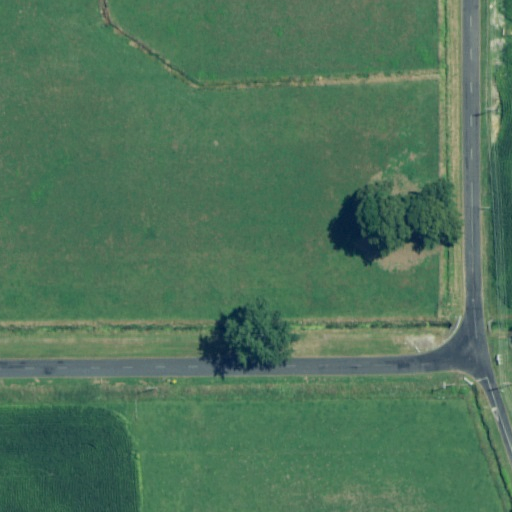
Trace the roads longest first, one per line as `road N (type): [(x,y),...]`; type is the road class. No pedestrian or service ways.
road 1 (unclassified): [(0,369),(429,364),(467,348)]
road 2 (unclassified): [(467,348),(474,305),(471,0)]
